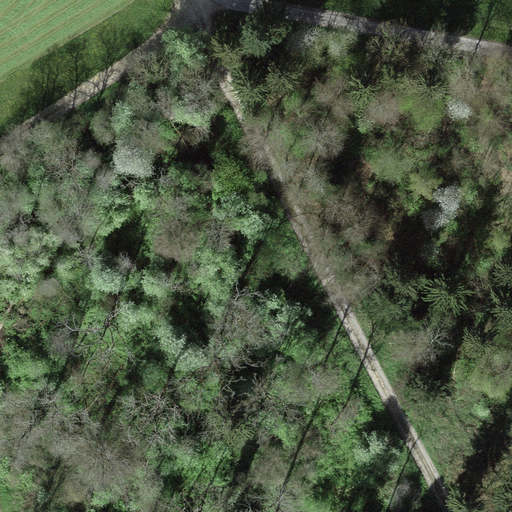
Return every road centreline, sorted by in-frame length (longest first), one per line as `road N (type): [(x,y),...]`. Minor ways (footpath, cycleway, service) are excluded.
road 1 (track): [(196,1),(451,511)]
road 2 (track): [(0,147),(157,42),(196,1)]
